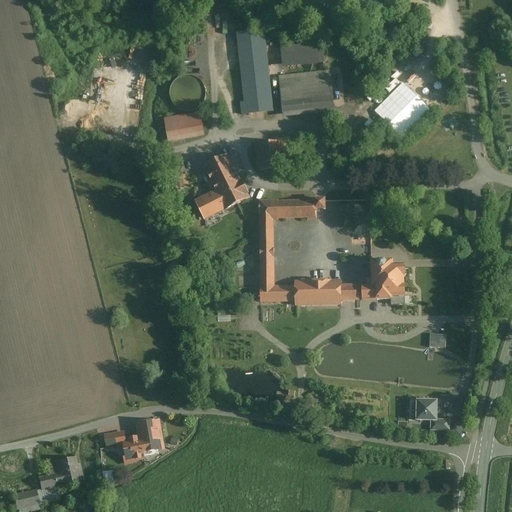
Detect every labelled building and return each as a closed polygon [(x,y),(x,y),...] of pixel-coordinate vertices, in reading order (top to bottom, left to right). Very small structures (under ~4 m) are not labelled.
[(264,32),(237,35),(244,104),(240,104),(241,115),(250,114),(251,119),(256,118),(255,114),(272,112),(265,43),(264,32)] [(321,37),(281,42),(284,69),(324,65),(321,37)] [(285,78),(279,78),(284,119),(295,117),(334,113),(330,73),(325,73),(285,78)] [(204,101),(206,94),(204,88),(200,82),(194,78),(187,77),(181,78),(175,82),(171,88),(170,95),(171,102),(175,108),(181,111),(188,112),(195,111),(201,107),(204,101)] [(81,101),(69,102),(70,111),(82,110),(81,101)] [(201,115),(165,121),(168,141),(204,134),(201,115)] [(284,143),(255,147),(258,172),(287,168),(284,143)] [(107,163),(108,156),(98,155),(97,162),(107,163)] [(227,158),(205,169),(217,192),(197,203),(205,220),(225,209),(226,210),(248,199),(246,196),(247,195),(242,183),(240,184),(227,158)] [(296,288),(274,289),(273,260),(272,221),(277,221),(278,220),(308,219),(308,220),(316,220),(316,211),(326,211),(326,201),(308,202),(307,203),(277,204),(277,202),(260,203),(261,289),(260,303),(297,302),(297,307),(340,306),(340,302),(363,302),(362,287),(359,287),(360,292),(343,292),(344,287),(340,287),(339,283),(297,284),(296,288)] [(362,287),(363,302),(377,301),(391,301),(391,306),(403,306),(403,298),(404,298),(404,287),(403,287),(403,278),(404,278),(404,277),(406,275),(406,270),(404,267),(387,268),(386,263),(377,263),(375,262),(373,262),(371,264),(371,267),(372,268),(372,279),(376,279),(376,287),(363,288),(363,287),(362,287)] [(434,347),(450,347),(450,335),(434,335),(434,347)] [(438,402),(417,402),(416,423),(438,423),(438,402)] [(430,421),(430,432),(450,433),(450,421),(430,421)] [(137,426),(139,440),(142,454),(143,453),(148,452),(149,455),(154,454),(153,451),(163,449),(158,422),(137,426)] [(165,442),(170,440),(168,432),(162,434),(165,442)] [(107,449),(124,446),(124,443),(125,442),(123,433),(105,436),(107,449)] [(130,441),(125,442),(124,443),(124,446),(127,460),(125,460),(126,464),(135,463),(135,461),(144,459),(143,453),(142,454),(139,440),(138,440),(137,439),(130,440),(130,441)] [(60,474),(54,476),(58,490),(83,484),(79,466),(76,466),(75,459),(57,463),(60,474)] [(119,472),(107,472),(107,483),(119,483),(119,472)] [(62,502),(58,490),(54,476),(39,480),(41,491),(14,498),(17,511),(32,511),(51,508),(51,504),(62,502)]
